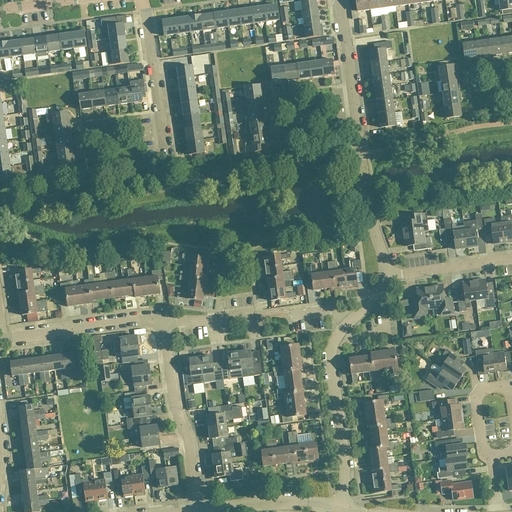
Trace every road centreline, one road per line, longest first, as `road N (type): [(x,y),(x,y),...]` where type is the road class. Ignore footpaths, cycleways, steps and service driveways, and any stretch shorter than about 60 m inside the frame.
road 1 (residential): [(384,276),(362,183),(339,0)]
road 2 (unclassified): [(343,510),(332,349),(363,310)]
road 3 (unclassified): [(197,511),(160,319)]
road 4 (unclassified): [(0,339),(160,319)]
road 5 (residential): [(166,156),(143,0)]
road 6 (residential): [(384,276),(511,261)]
